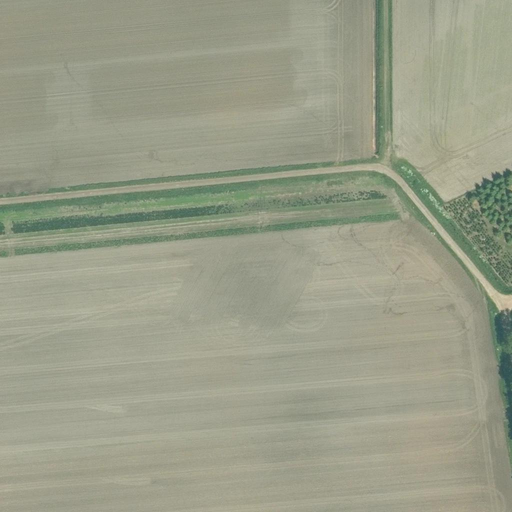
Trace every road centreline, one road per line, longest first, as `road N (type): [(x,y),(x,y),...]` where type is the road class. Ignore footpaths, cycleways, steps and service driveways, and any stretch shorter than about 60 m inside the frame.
road 1 (unclassified): [(0,202),(371,166),(392,174),(483,282)]
road 2 (track): [(383,168),(384,0)]
